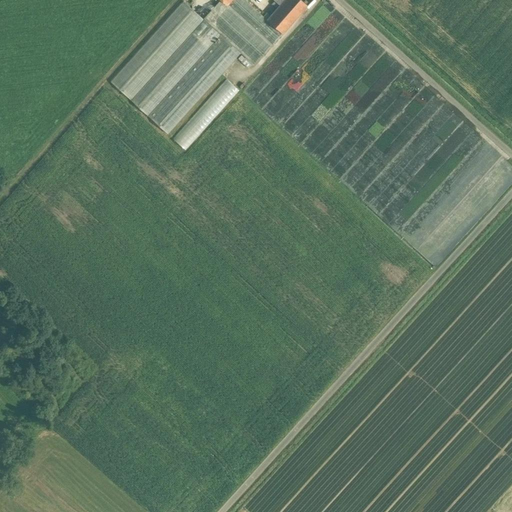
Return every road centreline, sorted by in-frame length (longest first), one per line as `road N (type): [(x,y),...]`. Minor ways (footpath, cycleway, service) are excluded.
road 1 (unclassified): [(511,200),(229,511)]
road 2 (track): [(5,198),(184,0)]
road 3 (unclassified): [(511,159),(335,0)]
